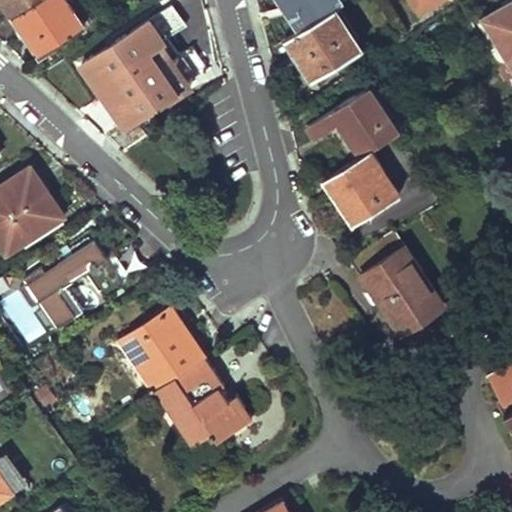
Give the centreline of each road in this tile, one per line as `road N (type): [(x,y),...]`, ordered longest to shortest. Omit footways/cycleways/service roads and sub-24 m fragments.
road 1 (residential): [(511,321),(475,346),(471,377),(488,432),(472,468),(433,486),(403,489),(375,480),(333,418)]
road 2 (residential): [(0,72),(190,250),(218,259),(258,251)]
road 3 (residential): [(258,251),(277,218),(275,194),(226,0)]
road 4 (residential): [(258,251),(333,418)]
road 5 (residential): [(333,418),(223,498),(216,511)]
